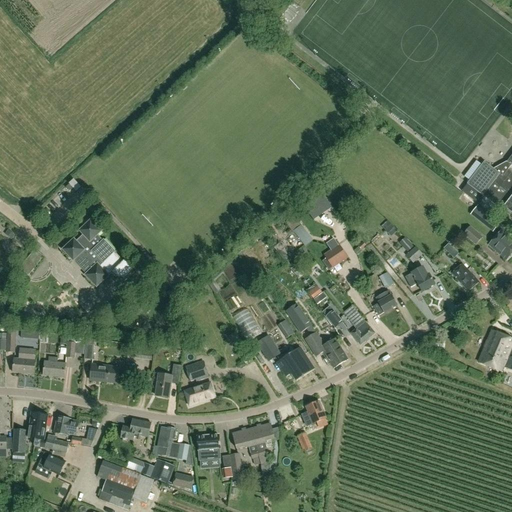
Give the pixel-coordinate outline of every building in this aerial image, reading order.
[(511,156),(507,162),(509,164),(510,163),(511,164),(503,176),(484,162),(462,191),(479,204),(485,197),(495,206),(498,203),(511,213),(511,156)] [(79,180),(74,183),(77,190),(83,187),(79,180)] [(485,197),(480,204),(490,212),(495,205),(485,197)] [(470,215),(492,232),(500,222),(478,205),(470,215)] [(62,250),(73,262),(77,258),(89,271),(85,275),(96,288),(109,276),(113,272),(124,282),(136,271),(125,260),(123,262),(115,254),(116,253),(104,240),(103,241),(98,236),(102,232),(91,220),(79,231),(83,236),(76,242),(74,239),(62,250)] [(391,225),(385,230),(391,237),(392,235),(397,231),(391,225)] [(483,238),(470,226),(463,234),(476,245),(483,238)] [(266,235),(273,229),(270,227),(264,233),(266,235)] [(294,231),(305,246),(310,242),(299,227),(294,231)] [(11,240),(15,235),(8,230),(4,234),(11,240)] [(489,245),(506,261),(511,253),(511,239),(502,230),(489,245)] [(413,247),(405,238),(400,243),(407,252),(409,250),(413,247)] [(329,271),(348,258),(339,244),(335,247),(334,245),(329,248),(331,250),(323,255),(326,259),(322,261),(329,271)] [(413,264),(423,254),(415,246),(414,248),(413,247),(409,250),(410,251),(406,256),(413,264)] [(305,248),(296,255),(298,258),(307,251),(305,248)] [(459,254),(452,248),(448,252),(455,258),(459,254)] [(43,257),(35,250),(20,269),(28,276),(43,257)] [(456,270),(452,274),(468,292),(479,282),(462,264),(456,270)] [(422,268),(412,273),(417,282),(416,282),(422,292),(435,285),(429,275),(427,276),(422,268)] [(394,283),(388,272),(379,277),(385,288),(394,283)] [(210,285),(215,293),(220,290),(215,281),(210,285)] [(313,300),(322,294),(317,287),(308,294),(313,300)] [(389,291),(376,298),(379,304),(374,307),(379,316),(384,313),(397,306),(389,291)] [(311,326),(297,304),(286,312),(301,333),(306,330),(311,336),(315,333),(311,326)] [(375,334),(365,322),(356,310),(347,318),(356,330),(351,334),(361,345),(375,334)] [(343,323),(333,311),(326,317),(335,328),(343,323)] [(87,331),(96,323),(92,319),(83,327),(87,331)] [(16,341),(16,330),(12,330),(7,330),(7,340),(6,350),(6,353),(11,353),(15,353),(16,341)] [(511,348),(511,340),(491,331),(478,363),(502,372),(504,368),(511,370),(511,354),(511,358),(509,357),(511,348)] [(348,360),(335,339),(324,345),(316,332),(315,333),(311,336),(305,340),(316,358),(324,352),(334,369),(348,360)] [(268,335),(256,343),(268,362),(281,354),(268,335)] [(68,337),(66,358),(75,359),(76,354),(83,355),(85,344),(84,344),(84,339),(68,337)] [(86,338),(84,359),(93,360),(94,346),(94,339),(86,338)] [(135,359),(152,361),(154,348),(137,345),(135,359)] [(296,381),(315,369),(301,347),(277,363),(286,377),(291,374),(296,381)] [(13,373),(34,375),(35,361),(36,351),(20,350),(20,355),(23,355),(22,360),(14,359),(13,373)] [(45,362),(43,376),(64,378),(65,364),(57,363),(58,358),(49,357),(48,363),(45,362)] [(209,378),(202,358),(198,360),(199,362),(185,367),(190,382),(196,380),(197,382),(209,378)] [(90,381),(118,383),(119,368),(92,365),(90,381)] [(169,398),(171,383),(178,385),(181,366),(173,365),(172,376),(159,374),(155,396),(169,398)] [(211,383),(184,392),(189,406),(216,398),(211,383)] [(263,385),(252,391),(256,400),(268,394),(263,385)] [(319,402),(306,408),(308,413),(302,415),(307,426),(326,419),(319,402)] [(46,448),(48,441),(44,441),(47,416),(36,414),(33,415),(32,420),(31,421),(29,430),(30,430),(28,438),(38,439),(36,447),(44,448),(46,448)] [(57,417),(54,433),(67,436),(67,435),(76,437),(79,422),(57,417)] [(133,441),(135,435),(148,438),(151,423),(133,420),(132,428),(124,427),(122,439),(133,441)] [(252,429),(256,445),(266,443),(266,441),(275,439),(271,424),(252,429)] [(173,458),(176,459),(179,445),(176,444),(172,444),(173,442),(173,440),(176,441),(178,440),(178,436),(179,433),(178,431),(175,431),(175,429),(168,428),(168,429),(162,427),(160,437),(158,447),(160,447),(158,455),(170,458),(173,458)] [(24,464),(26,430),(14,429),(12,463),(24,464)] [(256,445),(252,429),(233,434),(237,449),(245,447),(245,448),(249,447),(252,460),(253,460),(255,467),(260,465),(259,457),(257,451),(256,445)] [(312,448),(306,433),(299,436),(305,451),(312,448)] [(48,441),(46,448),(52,450),(54,438),(57,439),(57,437),(49,435),(48,438),(48,441)] [(220,449),(219,435),(198,437),(199,451),(199,461),(220,460),(220,449)] [(70,445),(90,448),(93,441),(72,437),(70,445)] [(54,438),(52,450),(53,450),(52,455),(59,457),(60,452),(66,453),(68,443),(57,441),(57,439),(54,438)] [(179,445),(176,459),(187,461),(190,446),(180,444),(179,445)] [(65,462),(50,455),(48,460),(43,458),(46,451),(35,448),(33,456),(42,458),(39,466),(59,476),(65,462)] [(265,449),(257,451),(259,457),(260,465),(261,465),(262,479),(262,480),(263,488),(270,487),(269,479),(272,479),(270,463),(268,463),(265,449)] [(229,455),(231,469),(232,469),(233,476),(242,475),(240,454),(229,455)] [(231,469),(229,455),(222,456),(224,470),(231,469)] [(138,473),(171,486),(172,484),(169,482),(175,467),(176,468),(177,463),(174,462),(173,466),(157,460),(154,467),(142,462),(141,466),(139,465),(138,460),(134,460),(132,463),(132,469),(139,470),(138,473)] [(99,500),(128,511),(132,499),(143,503),(152,480),(103,462),(100,471),(97,478),(106,481),(99,500)] [(176,474),(173,486),(191,490),(194,478),(176,474)]
